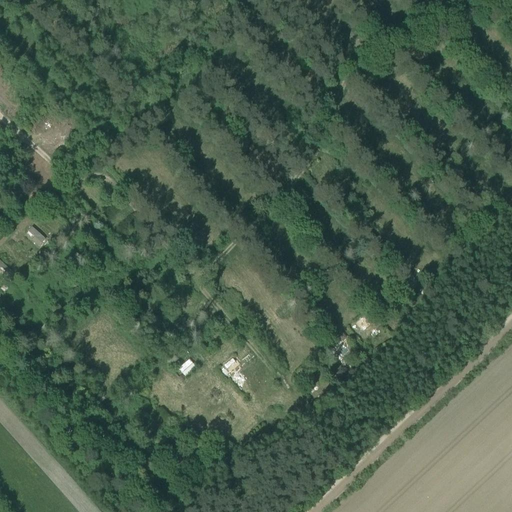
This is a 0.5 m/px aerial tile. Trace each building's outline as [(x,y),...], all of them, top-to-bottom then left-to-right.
[(57,145),(62,149),(70,140),(61,132),(49,146),(53,149),(57,145)] [(308,175),(317,183),(327,173),(318,165),(308,175)] [(40,245),(44,240),(31,227),(26,232),(40,245)] [(14,243),(9,249),(21,260),(26,254),(14,243)] [(0,284),(12,274),(0,260),(0,284)] [(14,275),(9,280),(13,284),(18,279),(14,275)] [(356,324),(350,329),(355,336),(361,330),(356,324)] [(241,369),(232,357),(222,365),(231,377),(241,369)] [(183,377),(195,368),(188,359),(176,369),(183,377)] [(224,369),(220,372),(225,378),(229,375),(224,369)] [(232,387),(240,382),(235,375),(228,379),(232,387)]
